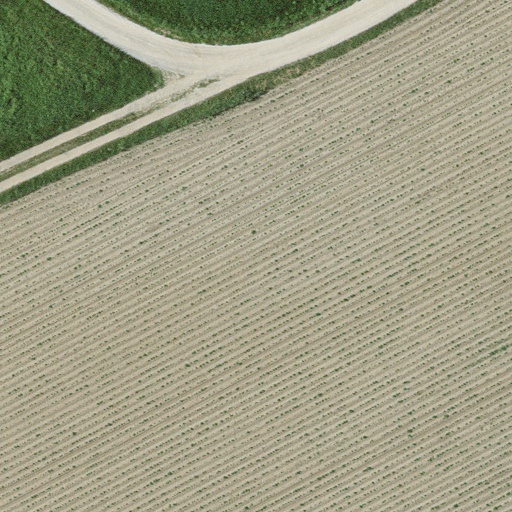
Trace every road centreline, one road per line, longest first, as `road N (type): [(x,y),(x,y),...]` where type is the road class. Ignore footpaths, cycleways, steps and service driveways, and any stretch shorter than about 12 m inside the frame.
road 1 (track): [(384,0),(306,49),(214,78),(110,37),(57,0)]
road 2 (track): [(214,78),(0,179)]
